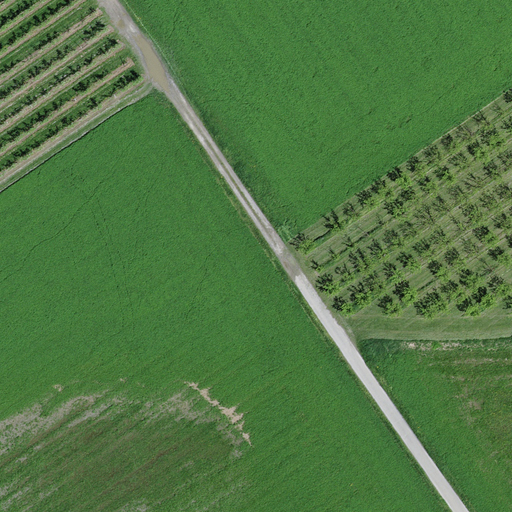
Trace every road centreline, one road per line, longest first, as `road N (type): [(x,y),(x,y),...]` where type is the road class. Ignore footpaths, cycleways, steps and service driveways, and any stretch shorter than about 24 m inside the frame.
road 1 (track): [(284,261),(109,0)]
road 2 (unclassified): [(458,511),(284,261)]
